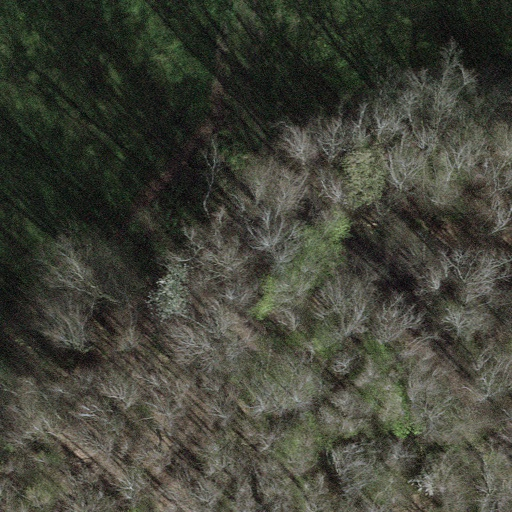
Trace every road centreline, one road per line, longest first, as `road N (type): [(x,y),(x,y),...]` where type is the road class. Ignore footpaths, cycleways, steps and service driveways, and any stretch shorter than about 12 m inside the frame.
road 1 (track): [(238,0),(233,42),(242,113),(283,189),(350,258)]
road 2 (track): [(511,290),(350,258)]
